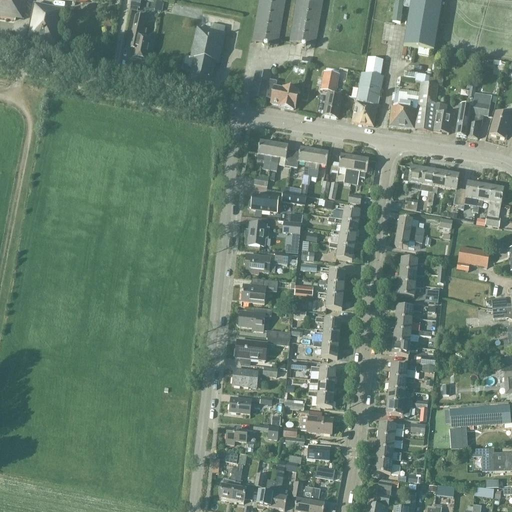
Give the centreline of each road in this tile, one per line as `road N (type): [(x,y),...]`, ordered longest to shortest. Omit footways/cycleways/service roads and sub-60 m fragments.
road 1 (unclassified): [(192,511),(236,116)]
road 2 (residential): [(343,511),(389,142)]
road 3 (residential): [(236,116),(22,66),(0,53)]
road 4 (residential): [(389,142),(236,116)]
road 5 (residential): [(511,168),(389,142)]
